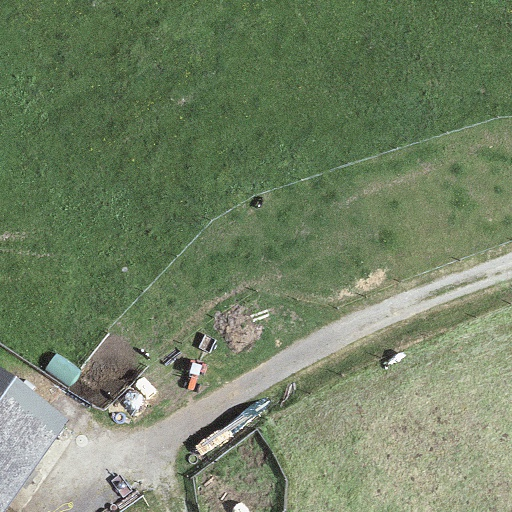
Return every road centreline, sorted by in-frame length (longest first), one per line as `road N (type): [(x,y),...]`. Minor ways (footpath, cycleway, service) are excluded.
road 1 (track): [(150,445),(382,319),(511,273)]
road 2 (track): [(150,445),(41,511)]
